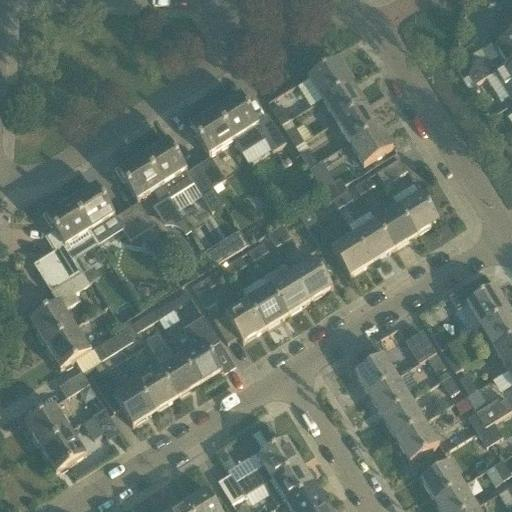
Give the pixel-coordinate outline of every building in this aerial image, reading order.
[(511,24),(507,28),(511,34),(511,37),(493,50),(499,60),(491,65),(475,60),(470,78),(476,88),(494,76),(511,65),(511,24)] [(338,64),(337,63),(308,81),(322,103),(351,86),(338,65),(338,64)] [(511,65),(494,76),(511,104),(511,65)] [(335,125),(364,108),(351,86),(322,103),(335,125)] [(240,98),(215,113),(234,144),(259,128),(240,98)] [(364,108),(335,125),(349,148),(378,130),(364,108)] [(290,123),(281,109),(273,114),(281,128),(290,123)] [(234,144),(215,113),(189,129),(209,160),(234,144)] [(285,146),(271,123),(259,131),(273,154),(285,146)] [(303,145),(295,130),(286,136),(295,150),(303,145)] [(378,130),(349,148),(363,170),(393,152),(392,150),(391,151),(378,130)] [(143,159),(170,203),(184,194),(175,181),(187,174),(168,143),(143,159)] [(318,167),(309,152),(299,158),(308,173),(318,167)] [(137,205),(154,194),(161,206),(154,211),(166,230),(181,221),(170,203),(143,159),(118,175),(137,205)] [(211,161),(199,168),(214,192),(225,184),(211,161)] [(384,189),(390,185),(407,175),(400,162),(376,177),(384,189)] [(199,168),(186,176),(212,217),(224,209),(217,197),(214,192),(199,168)] [(315,183),(322,193),(323,195),(332,190),(323,175),(313,181),(315,183)] [(354,190),(359,199),(375,189),(369,180),(354,190)] [(71,204),(90,235),(115,219),(96,188),(71,204)] [(281,206),(293,207),(293,194),(281,193),(281,206)] [(353,203),(348,194),(332,204),(337,213),(353,203)] [(439,226),(421,196),(398,210),(416,239),(437,226),(438,227),(439,226)] [(90,235),(71,204),(46,220),(55,235),(47,241),(56,254),(50,258),(51,259),(37,267),(36,266),(34,268),(51,295),(82,276),(66,250),(90,235)] [(127,213),(141,237),(154,229),(139,206),(127,213)] [(376,224),(394,253),(416,239),(398,210),(376,224)] [(308,211),(297,218),(319,252),(330,245),(308,211)] [(141,237),(127,213),(115,221),(130,244),(141,237)] [(354,238),(372,266),(394,253),(376,224),(354,238)] [(282,228),(267,237),(275,251),(290,242),(282,228)] [(372,266),(354,238),(331,252),(349,281),(351,280),(372,266)] [(269,255),(263,246),(247,256),(253,265),(269,255)] [(241,260),(226,270),(231,278),(246,269),(241,260)] [(331,293),(333,292),(314,262),(291,276),(309,305),(331,292),(331,293)] [(226,270),(195,288),(192,291),(205,312),(218,304),(210,292),(231,278),(226,270)] [(29,325),(45,350),(75,331),(64,314),(79,305),(75,298),(90,288),(82,276),(70,284),(51,295),(51,296),(52,296),(59,306),(29,325)] [(309,305),(291,276),(269,290),(287,319),(309,305)] [(287,319),(269,290),(247,304),(265,333),(287,319)] [(466,308),(480,330),(508,312),(495,292),(496,291),(495,290),(466,308)] [(265,333),(247,304),(214,325),(227,348),(239,341),(243,348),(244,346),(265,333)] [(153,314),(158,323),(173,314),(168,305),(153,314)] [(511,341),(511,318),(508,312),(480,330),(493,353),(511,341)] [(158,323),(153,314),(131,328),(137,337),(158,323)] [(222,375),(209,354),(219,347),(202,321),(181,335),(193,352),(181,360),(199,388),(220,375),(221,376),(222,375)] [(128,324),(123,328),(120,329),(124,334),(132,347),(117,356),(123,364),(145,350),(137,337),(131,328),(128,324)] [(75,331),(45,350),(61,375),(92,356),(75,331)] [(124,334),(93,354),(100,365),(94,370),(95,370),(117,356),(132,347),(124,334)] [(432,340),(441,354),(450,349),(441,334),(432,340)] [(427,363),(436,358),(433,352),(422,335),(405,346),(419,368),(427,363)] [(511,341),(493,353),(507,375),(511,371),(511,341)] [(117,356),(95,370),(100,379),(123,364),(117,356)] [(454,356),(445,361),(455,377),(463,371),(454,356)] [(445,372),(436,358),(427,363),(436,378),(445,372)] [(356,378),(369,400),(398,382),(384,359),(354,377),(355,379),(356,378)] [(199,388),(181,360),(159,374),(177,402),(199,388)] [(147,381),(138,387),(155,415),(177,402),(159,374),(151,361),(139,368),(147,381)] [(60,390),(68,402),(90,388),(82,376),(60,390)] [(108,377),(94,386),(97,392),(114,418),(122,413),(133,430),(134,429),(155,415),(138,387),(121,397),(112,383),(108,377)] [(477,393),(468,378),(459,384),(468,399),(477,393)] [(450,400),(460,395),(450,379),(440,385),(450,400)] [(369,400),(383,422),(411,404),(398,382),(369,400)] [(498,403),(477,417),(486,431),(494,426),(511,414),(511,410),(507,402),(500,406),(498,403)] [(383,422),(396,444),(425,426),(411,404),(383,422)] [(40,453),(71,435),(55,409),(24,428),(40,453)] [(119,436),(109,419),(105,412),(93,420),(107,443),(119,436)] [(486,431),(477,417),(476,416),(468,422),(477,436),(486,431)] [(409,465),(409,467),(439,448),(425,426),(396,444),(409,465)] [(494,426),(486,431),(495,446),(503,441),(494,426)] [(486,451),(495,446),(486,431),(477,436),(486,451)] [(71,435),(40,453),(56,478),(86,459),(71,435)] [(232,477),(230,479),(218,486),(232,508),(263,488),(264,489),(300,466),(287,445),(287,443),(258,461),(263,470),(237,485),(232,477)] [(503,485),(511,479),(502,464),(493,470),(503,485)] [(285,506),(314,488),(300,466),(264,489),(277,511),(285,506)] [(422,485),(435,506),(463,488),(450,466),(420,484),(421,485),(422,485)] [(288,511),(324,511),(327,510),(314,488),(285,506),(288,511)] [(438,511),(475,511),(477,511),(463,488),(435,506),(438,511)] [(511,509),(511,488),(498,497),(507,511),(511,509)] [(184,508),(186,511),(218,511),(206,493),(205,494),(184,508)]
